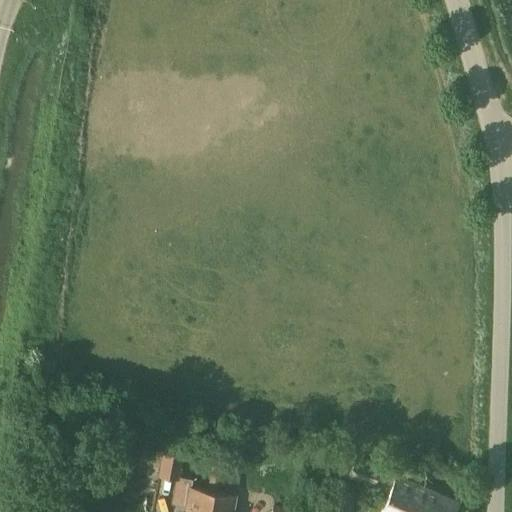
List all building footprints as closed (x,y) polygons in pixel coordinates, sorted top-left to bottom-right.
[(208,511),(217,464),(212,463),(207,489),(191,487),(193,478),(179,474),(183,452),(162,448),(157,474),(175,478),(171,501),(188,505),(186,511),(208,511)] [(372,485),(379,464),(356,456),(353,463),(348,476),(372,485)] [(217,464),(208,511),(230,511),(234,494),(218,491),(222,465),(217,464)] [(451,511),(456,500),(438,492),(399,475),(382,511),(451,511)] [(350,511),(351,509),(356,493),(332,485),(322,511),(350,511)] [(300,511),(301,508),(274,503),(271,511),(300,511)]
